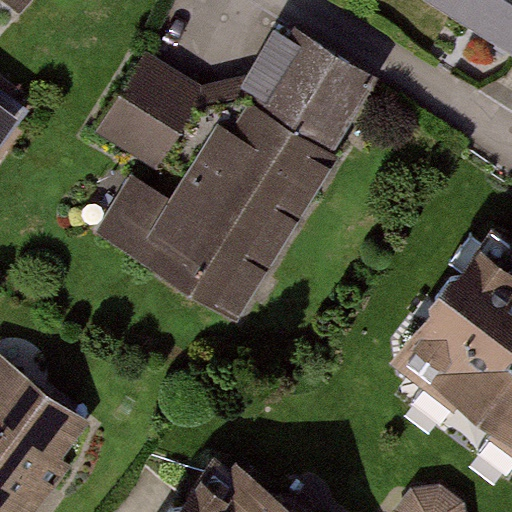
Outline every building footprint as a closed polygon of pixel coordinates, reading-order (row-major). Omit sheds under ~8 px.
[(16,0),(33,13),(43,0),(16,0)] [(511,0),(431,0),(511,56),(511,0)] [(291,27),(245,94),(344,163),(391,97),(291,27)] [(231,324),(344,163),(245,94),(167,39),(97,139),(153,178),(110,239),(231,324)] [(0,134),(10,120),(0,112),(0,134)] [(396,367),(511,448),(511,247),(491,232),(396,367)] [(0,351),(0,511),(22,511),(90,415),(0,351)] [(313,511),(214,443),(166,511),(313,511)] [(441,487),(415,490),(399,511),(462,511),(462,503),(441,487)]
